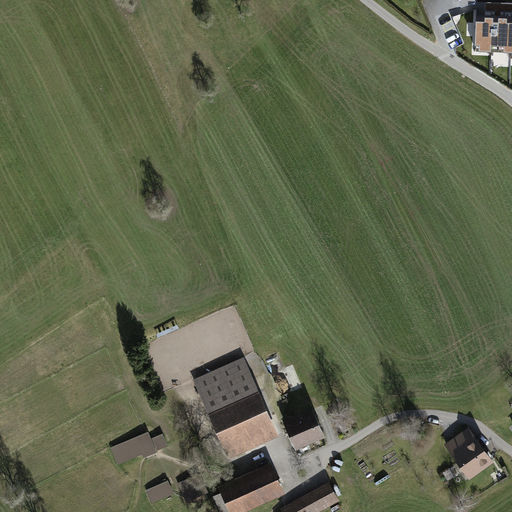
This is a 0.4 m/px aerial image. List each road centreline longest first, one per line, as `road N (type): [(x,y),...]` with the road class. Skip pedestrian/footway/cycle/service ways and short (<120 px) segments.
road 1 (residential): [(511,453),(463,421),(405,413),(298,472)]
road 2 (track): [(365,0),(511,99)]
